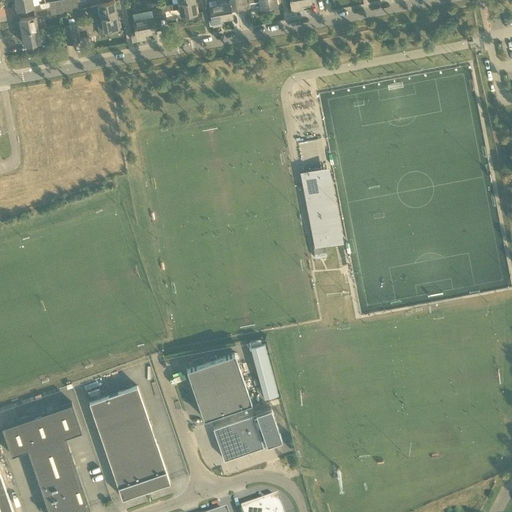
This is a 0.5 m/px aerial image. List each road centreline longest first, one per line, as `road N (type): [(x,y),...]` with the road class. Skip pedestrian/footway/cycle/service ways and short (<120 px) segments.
road 1 (residential): [(0,82),(434,0)]
road 2 (unclassified): [(200,491),(163,368)]
road 3 (unclassified): [(304,511),(298,490),(271,475),(200,491)]
